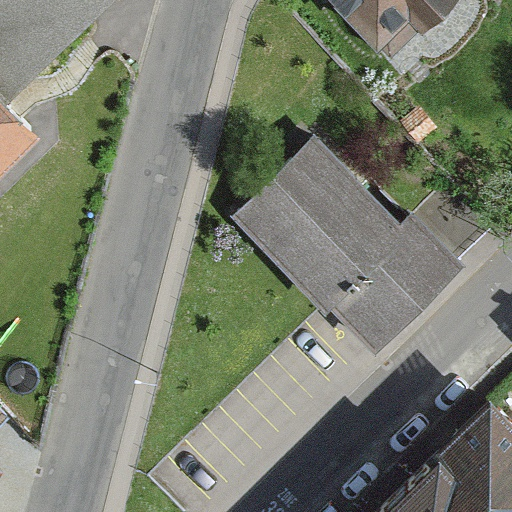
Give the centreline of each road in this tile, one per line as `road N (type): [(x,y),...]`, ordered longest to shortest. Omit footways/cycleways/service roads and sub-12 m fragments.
road 1 (unclassified): [(63,511),(193,0)]
road 2 (unclassified): [(283,511),(511,290)]
